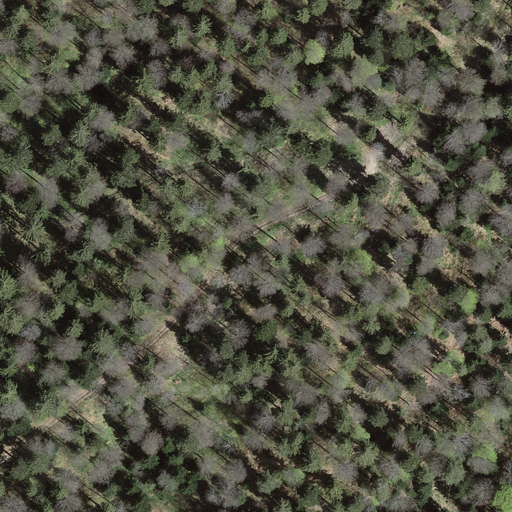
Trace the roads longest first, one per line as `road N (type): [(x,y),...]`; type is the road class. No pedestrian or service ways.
road 1 (track): [(0,460),(176,324),(221,258),(370,171),(461,75),(506,0)]
road 2 (track): [(234,511),(367,429),(438,363),(457,319),(463,249),(501,179),(500,164),(492,156),(428,179),(370,171)]
